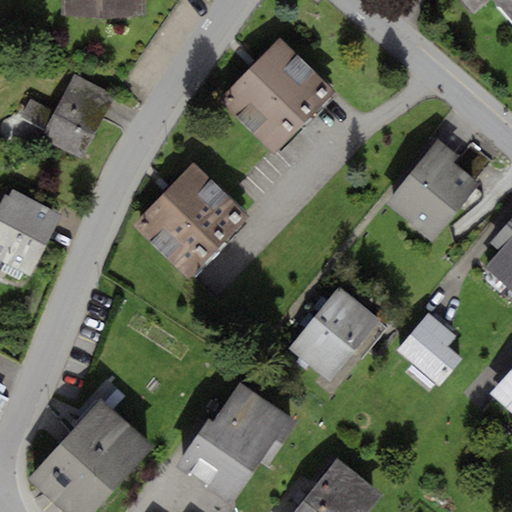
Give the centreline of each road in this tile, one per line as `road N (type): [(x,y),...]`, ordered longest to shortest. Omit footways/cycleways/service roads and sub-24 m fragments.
road 1 (residential): [(235,0),(123,166),(0,468)]
road 2 (unknown): [(442,74),(340,133),(222,270)]
road 3 (residential): [(511,135),(349,0)]
